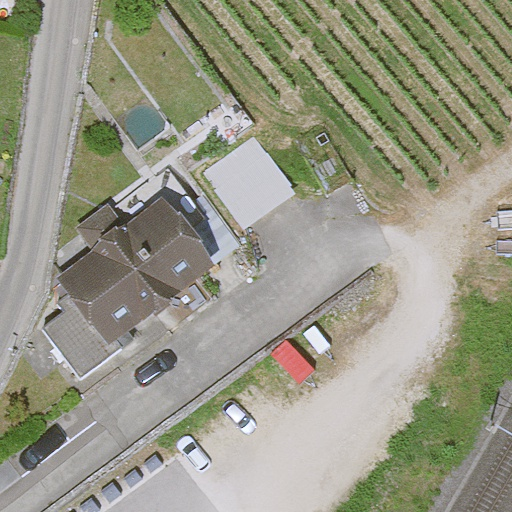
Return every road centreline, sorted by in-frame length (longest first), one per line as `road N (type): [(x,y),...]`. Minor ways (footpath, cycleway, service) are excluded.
road 1 (residential): [(365,239),(0,506)]
road 2 (residential): [(69,0),(43,197),(21,280),(0,321)]
